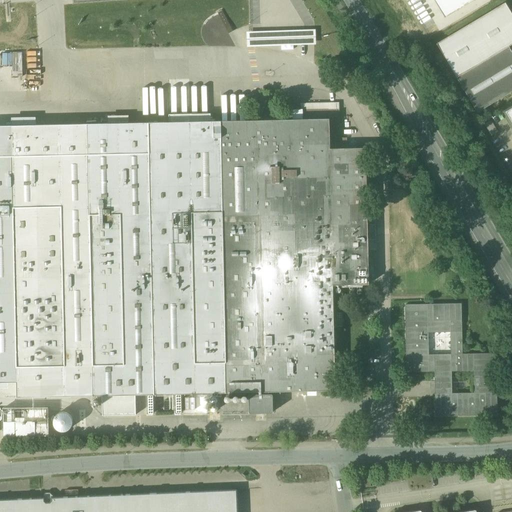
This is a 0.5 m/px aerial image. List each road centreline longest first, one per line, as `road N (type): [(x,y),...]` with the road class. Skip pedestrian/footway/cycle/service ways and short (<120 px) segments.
road 1 (unclassified): [(0,471),(145,458),(340,455)]
road 2 (secondary): [(350,0),(511,278)]
road 3 (unclassified): [(340,455),(511,449)]
